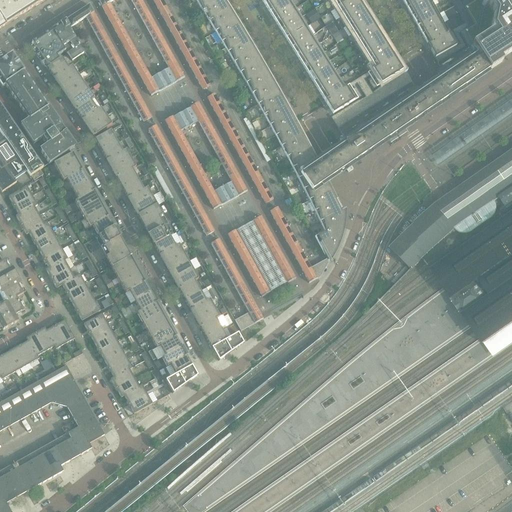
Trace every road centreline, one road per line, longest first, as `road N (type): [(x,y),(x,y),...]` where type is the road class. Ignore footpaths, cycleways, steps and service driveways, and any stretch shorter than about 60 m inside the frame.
road 1 (residential): [(11,39),(83,146),(215,381)]
road 2 (residential): [(215,381),(334,280),(363,206)]
road 3 (residential): [(0,345),(53,313),(0,213)]
road 4 (residential): [(363,206),(406,148),(447,116)]
